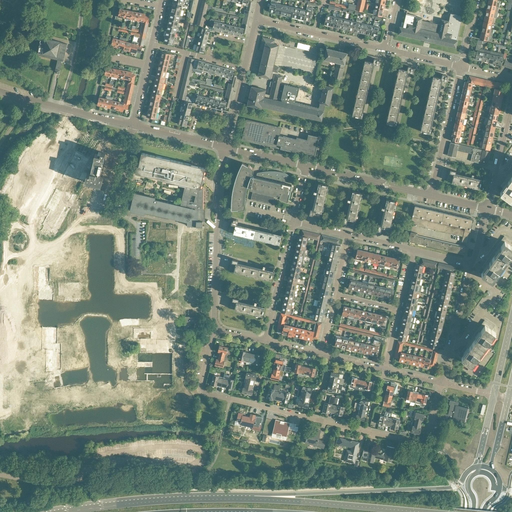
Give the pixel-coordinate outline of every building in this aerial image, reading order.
[(363,12),(366,0),(364,0),(358,0),(356,11),(363,12)] [(250,14),(253,2),(249,1),(248,6),(247,6),(246,10),(245,10),(244,13),(250,14)] [(182,10),(183,4),(174,2),(172,7),(182,10)] [(275,13),(277,3),(271,2),(269,12),(275,13)] [(280,14),(283,5),(277,3),(275,13),(280,14)] [(286,16),(288,6),(283,5),(280,14),(286,16)] [(292,17),(294,7),(288,6),(286,16),(292,17)] [(180,15),(182,10),(172,7),(171,13),(180,15)] [(298,18),(300,9),(294,7),(292,17),(298,18)] [(125,18),(127,10),(120,9),(120,12),(116,11),(115,16),(119,17),(119,16),(125,18)] [(304,20),(306,10),(300,9),(298,18),(304,20)] [(310,21),(312,11),(306,10),(304,20),(310,21)] [(146,14),(139,12),(138,20),(143,21),(148,22),(149,17),(145,16),(146,14)] [(171,13),(169,19),(179,21),(181,22),(182,16),(180,15),(171,13)] [(456,40),(462,17),(450,14),(449,21),(442,20),(440,25),(421,21),(422,18),(415,17),(415,16),(406,14),(403,28),(400,27),(398,34),(425,40),(425,41),(428,42),(428,41),(456,47),(457,40),(456,40)] [(330,26),(333,16),(327,15),(324,25),(330,26)] [(336,27),(338,17),(333,16),(330,26),(336,27)] [(342,29),(344,19),(338,17),(336,27),(342,29)] [(218,31),(220,23),(221,20),(212,18),(210,19),(210,22),(211,24),(210,25),(209,26),(208,29),(210,29),(212,30),(218,31)] [(178,27),(179,21),(169,19),(168,25),(178,27)] [(348,30),(350,20),(344,19),(342,29),(348,30)] [(362,23),(362,20),(357,19),(356,22),(353,31),(359,33),(362,23)] [(353,31),(356,22),(350,20),(348,30),(353,31)] [(373,26),(371,35),(377,37),(380,24),(374,22),(373,26)] [(367,24),(362,23),(359,33),(365,34),(367,24)] [(371,35),(373,26),(367,24),(365,34),(371,35)] [(176,33),(178,27),(168,25),(167,31),(176,33)] [(208,35),(210,29),(208,29),(203,27),(202,27),(200,33),(208,35)] [(481,33),(492,35),(493,29),(491,29),(482,27),(481,33)] [(175,39),(176,33),(167,31),(165,36),(175,39)] [(207,41),(208,35),(200,33),(199,39),(207,41)] [(481,33),(480,39),(484,40),(488,41),(490,41),(492,35),(481,33)] [(174,45),(175,39),(165,36),(164,42),(174,45)] [(126,41),(126,38),(120,37),(120,39),(117,48),(124,49),(126,41)] [(280,86),(283,76),(277,74),(277,73),(279,67),(273,66),(278,45),(274,44),(275,40),(262,37),(260,49),(264,50),(258,76),(271,79),(271,78),(274,79),(270,95),(265,94),(266,90),(252,86),(247,105),(261,108),(262,107),(303,116),(322,121),(323,116),(324,111),(325,104),(329,105),(334,87),(333,87),(333,88),(333,87),(324,85),(324,86),(319,103),(320,103),(319,107),(295,102),(296,96),(297,96),(299,88),(284,84),(284,86),(280,86)] [(37,54),(58,59),(56,69),(55,69),(55,72),(59,73),(60,70),(61,64),(62,62),(62,60),(64,60),(66,50),(68,44),(61,42),(46,38),(46,39),(41,38),(37,54)] [(117,48),(120,39),(113,38),(111,46),(117,48)] [(205,47),(207,41),(199,39),(196,38),(194,44),(197,44),(197,45),(205,47)] [(132,43),(126,41),(124,49),(130,51),(132,43)] [(141,51),(142,46),(137,45),(138,42),(132,41),(132,43),(130,51),(136,53),(137,51),(141,51)] [(309,51),(310,46),(310,45),(298,42),(297,48),(309,51)] [(482,61),(484,49),(480,48),(481,45),(477,44),(475,52),(477,52),(475,59),(482,61)] [(204,53),(205,47),(197,45),(195,51),(204,53)] [(345,64),(347,53),(326,48),(324,59),(321,58),(320,64),(328,66),(329,61),(337,63),(336,66),(334,75),(333,75),(332,77),(330,76),(329,83),(334,84),(333,87),(333,88),(333,87),(334,84),(335,84),(336,80),(338,80),(340,79),(341,77),(342,77),(344,68),(344,64),(345,64)] [(488,62),(491,51),(484,49),(482,61),(488,62)] [(495,63),(497,52),(491,51),(488,62),(495,63)] [(170,60),(171,54),(162,52),(161,58),(170,60)] [(503,59),(504,54),(497,52),(495,63),(502,65),(503,59)] [(374,64),(376,64),(378,65),(379,60),(377,59),(376,58),(376,57),(366,54),(365,60),(352,115),(362,117),(374,64)] [(193,69),(192,71),(202,74),(203,71),(205,62),(201,61),(199,60),(195,60),(194,63),(193,66),(193,68),(193,69)] [(208,72),(211,64),(205,62),(203,71),(208,72)] [(401,102),(407,75),(408,72),(412,73),(413,68),(411,67),(411,66),(410,66),(410,64),(401,62),(399,68),(386,123),(396,126),(397,119),(401,102)] [(214,74),(217,65),(211,64),(208,72),(214,74)] [(220,76),(222,67),(217,65),(214,74),(220,76)] [(111,76),(113,68),(107,67),(105,75),(111,76)] [(226,77),(228,69),(222,67),(220,76),(226,77)] [(125,70),(126,70),(126,69),(119,68),(118,77),(124,78),(125,70)] [(233,75),(234,71),(228,69),(226,77),(231,79),(230,83),(228,83),(228,86),(234,88),(237,75),(233,75)] [(132,72),(126,70),(125,70),(124,78),(129,79),(128,83),(134,85),(135,81),(134,80),(135,75),(131,74),(132,72)] [(430,134),(442,83),(442,80),(446,81),(448,76),(445,75),(445,74),(444,74),(444,72),(434,70),(433,76),(420,131),(430,134)] [(166,84),(167,78),(165,77),(165,78),(157,76),(155,81),(164,84),(164,83),(166,84)] [(163,89),(164,84),(155,81),(154,87),(163,89)] [(471,89),(473,83),(471,83),(468,82),(465,81),(463,88),(471,89)] [(492,81),(491,87),(495,88),(493,95),(492,101),(501,103),(502,97),(504,90),(502,90),(503,84),(492,81)] [(161,95),(163,89),(154,87),(152,93),(161,95)] [(221,100),(219,109),(225,110),(226,107),(229,107),(233,92),(227,91),(225,97),(228,97),(227,101),(224,100),(224,101),(221,100)] [(189,96),(188,101),(195,103),(201,105),(203,96),(197,95),(196,98),(189,96)] [(215,99),(216,96),(213,95),(212,96),(209,96),(209,98),(207,106),(213,108),(215,99)] [(215,99),(213,108),(219,109),(221,100),(221,98),(216,96),(215,99)] [(104,107),(106,99),(99,98),(98,105),(104,107)] [(191,109),(193,103),(185,101),(183,100),(182,102),(184,103),(183,106),(191,109)] [(499,109),(501,103),(492,101),(490,107),(499,109)] [(128,109),(129,104),(123,103),(118,102),(116,109),(123,111),(123,108),(128,109)] [(190,115),(191,109),(183,106),(181,112),(190,115)] [(498,115),(499,109),(490,107),(489,112),(498,115)] [(155,119),(157,113),(148,111),(147,117),(155,119)] [(188,120),(190,115),(181,112),(179,118),(188,120)] [(186,126),(188,120),(179,118),(178,124),(186,126)] [(297,139),(280,135),(282,127),(247,119),(242,139),(268,146),(281,149),(299,153),(299,152),(302,152),(315,155),(319,137),(308,134),(308,135),(309,135),(308,140),(297,137),(297,139)] [(494,132),(495,126),(486,124),(485,130),(494,132)] [(458,143),(460,136),(452,134),(451,141),(458,143)] [(457,150),(459,144),(450,142),(447,156),(456,158),(457,150)] [(490,150),(491,144),(482,142),(481,148),(490,150)] [(472,154),(470,161),(474,162),(487,165),(490,152),(477,148),(474,148),(472,154)] [(204,173),(206,168),(194,165),(170,159),(156,156),(142,153),(140,160),(141,160),(139,166),(137,166),(135,173),(158,178),(158,179),(158,180),(165,181),(179,184),(179,185),(186,186),(186,185),(187,182),(201,185),(202,182),(204,182),(204,175),(204,174),(204,173)] [(251,175),(252,176),(254,169),(248,165),(242,162),(241,165),(240,167),(239,168),(238,171),(237,174),(237,175),(236,177),(235,180),(234,183),(234,185),(233,188),(233,190),(232,192),(232,194),(232,197),(231,200),(231,203),(231,207),(231,209),(237,208),(238,210),(245,209),(246,204),(245,204),(245,202),(245,200),(245,198),(245,195),(246,192),(246,190),(247,187),(247,186),(251,175)] [(479,189),(482,179),(473,176),(474,174),(472,174),(471,176),(456,172),(456,171),(450,169),(450,171),(448,170),(446,180),(452,182),(451,182),(479,189)] [(284,182),(288,175),(287,174),(285,174),(283,173),(282,173),(280,172),(278,172),(276,171),(274,171),(272,171),(271,171),(268,171),(266,171),(265,171),(263,171),(261,172),(259,172),(257,173),(256,176),(252,176),(251,175),(247,186),(251,187),(250,189),(253,190),(251,200),(272,205),(274,195),(277,196),(277,197),(288,201),(292,185),(281,182),(281,181),(284,182)] [(511,199),(511,174),(510,173),(501,187),(503,189),(500,193),(511,201),(511,199)] [(200,189),(201,185),(187,182),(186,185),(186,186),(181,206),(154,200),(155,198),(135,193),(131,208),(186,221),(186,226),(203,226),(203,220),(202,220),(203,189),(200,189)] [(328,185),(319,183),(317,191),(313,190),(312,192),(316,193),(312,209),(311,209),(310,214),(311,214),(310,216),(320,219),(322,213),(328,185)] [(353,191),(351,199),(347,198),(346,200),(350,201),(346,217),(345,217),(343,222),(345,223),(344,225),(354,227),(356,221),(362,193),(353,191)] [(396,201),(386,199),(384,207),(381,207),(380,208),(384,209),(380,225),(379,225),(378,230),(379,231),(378,233),(388,235),(390,229),(396,201)] [(470,229),(471,221),(472,219),(415,206),(410,224),(463,236),(462,241),(467,243),(469,231),(470,232),(471,229),(470,229)] [(200,275),(200,269),(200,254),(201,250),(201,229),(185,229),(184,238),(175,236),(177,230),(147,223),(146,229),(140,228),(142,221),(126,218),(118,252),(119,252),(120,257),(128,257),(128,254),(134,256),(138,237),(144,238),(144,239),(148,240),(147,245),(158,247),(159,243),(177,247),(177,253),(178,254),(178,260),(183,260),(183,268),(178,268),(178,275),(177,275),(176,282),(158,284),(157,279),(147,280),(147,284),(142,285),(142,286),(136,286),(135,275),(144,274),(143,264),(131,261),(123,262),(124,273),(119,273),(121,303),(138,302),(137,295),(143,295),(143,301),(173,299),(173,292),(182,291),(182,298),(199,299),(200,275)] [(282,234),(237,224),(238,220),(233,219),(233,221),(232,221),(232,222),(230,222),(228,232),(234,233),(279,244),(280,243),(280,240),(282,234)] [(464,255),(466,246),(465,246),(465,247),(417,236),(417,233),(411,232),(409,241),(409,242),(409,241),(464,254),(464,255)] [(299,235),(298,241),(307,244),(308,244),(309,241),(307,240),(308,238),(308,237),(304,237),(301,236),(299,235)] [(505,264),(511,253),(511,246),(511,244),(511,241),(504,236),(491,254),(505,264)] [(298,241),(296,247),(305,249),(306,250),(306,249),(307,247),(306,246),(307,244),(298,241)] [(330,243),(328,249),(330,250),(339,252),(340,245),(338,245),(335,244),(332,243),(330,243)] [(296,247),(295,253),(304,255),(305,255),(306,253),(306,250),(305,249),(296,247)] [(327,249),(325,255),(329,256),(337,258),(339,252),(330,250),(328,249),(327,249)] [(361,260),(363,251),(357,249),(357,250),(355,249),(353,255),(356,256),(355,258),(361,260)] [(367,261),(369,252),(363,251),(361,260),(367,261)] [(373,263),(375,254),(369,252),(367,261),(373,263)] [(295,253),(294,259),(302,261),(304,261),(304,258),(305,255),(304,255),(295,253)] [(379,264),(381,255),(375,254),(373,263),(379,264)] [(505,264),(491,254),(481,268),(484,270),(481,274),(492,282),(505,264)] [(384,268),(385,266),(387,256),(381,255),(379,264),(378,267),(384,268)] [(336,264),(337,258),(329,256),(327,262),(336,264)] [(391,267),(393,258),(387,256),(385,266),(391,267)] [(399,259),(393,258),(391,267),(396,268),(399,259)] [(273,270),(265,268),(265,266),(264,265),(263,266),(233,259),(232,260),(230,260),(228,270),(234,271),(271,280),(271,279),(272,276),(273,270)] [(294,259),(292,265),(301,267),(302,267),(303,264),(302,264),(302,261),(294,259)] [(334,271),(336,264),(327,262),(326,269),(334,271)] [(424,265),(421,265),(416,264),(414,270),(422,272),(424,265)] [(292,265),(291,271),(300,273),(301,273),(302,270),(300,270),(301,267),(292,265)] [(325,268),(323,275),(324,275),(333,277),(334,271),(326,269),(325,268)] [(424,273),(422,272),(414,270),(413,277),(421,279),(424,279),(424,276),(424,273)] [(291,271),(290,276),(298,278),(299,279),(300,276),(299,276),(300,273),(291,271)] [(331,283),(333,277),(324,275),(323,281),(331,283)] [(290,276),(288,282),(297,284),(298,285),(299,282),(298,281),(298,278),(290,276)] [(419,285),(421,279),(413,277),(411,283),(419,285)] [(354,290),(356,281),(348,279),(346,287),(348,288),(350,289),(350,290),(354,291),(354,290)] [(362,283),(360,291),(362,292),(366,293),(366,292),(368,284),(369,282),(363,280),(362,283)] [(330,290),(331,283),(323,281),(321,288),(330,290)] [(374,285),(375,282),(369,281),(369,282),(368,284),(366,292),(368,293),(368,294),(372,295),(372,294),(374,285)] [(288,282),(287,288),(295,290),(297,290),(297,288),(296,287),(297,284),(288,282)] [(411,283),(410,289),(418,291),(421,292),(422,285),(419,285),(411,283)] [(287,288),(285,294),(294,296),(295,296),(296,293),(295,293),(295,290),(287,288)] [(328,296),(330,290),(321,288),(320,294),(328,296)] [(386,288),(384,297),(386,297),(385,298),(389,299),(390,297),(393,297),(394,290),(391,289),(386,288)] [(417,297),(418,291),(410,289),(408,295),(417,297)] [(285,294),(284,300),(293,302),(294,302),(295,299),(293,299),(294,296),(285,294)] [(327,302),(328,296),(320,294),(318,300),(327,302)] [(415,304),(417,297),(408,295),(407,302),(415,304)] [(263,312),(265,306),(256,304),(257,302),(255,301),(254,304),(239,300),(239,298),(233,297),(233,298),(231,298),(229,308),(235,309),(234,310),(262,316),(263,315),(263,312)] [(292,305),(293,302),(284,300),(283,306),(292,308),(293,305),(292,305)] [(325,309),(327,302),(318,300),(317,306),(317,307),(325,309)] [(414,310),(415,304),(407,302),(405,308),(414,310)] [(293,314),(294,308),(292,308),(283,306),(281,312),(293,314)] [(317,307),(317,306),(314,306),(313,312),(315,312),(315,313),(323,315),(325,309),(317,307)] [(348,316),(347,319),(353,320),(354,318),(356,309),(350,308),(348,316)] [(412,316),(414,310),(405,308),(404,314),(412,316)] [(444,319),(445,313),(437,311),(436,311),(434,317),(435,317),(444,319)] [(365,321),(365,323),(371,324),(371,322),(373,313),(367,312),(365,321)] [(322,321),(323,315),(315,313),(314,319),(322,321)] [(377,324),(379,315),(373,313),(371,322),(377,324)] [(415,317),(412,316),(404,314),(403,320),(411,322),(414,323),(415,317)] [(385,317),(385,316),(379,315),(377,324),(380,325),(380,327),(385,328),(388,318),(385,317)] [(201,317),(185,316),(184,329),(188,329),(188,322),(195,323),(194,326),(192,326),(192,329),(200,329),(201,317)] [(170,318),(165,318),(166,328),(176,327),(175,320),(171,321),(170,318)] [(414,323),(411,322),(403,320),(401,327),(409,329),(412,329),(414,323)] [(485,348),(496,333),(491,330),(494,327),(484,320),(471,338),(485,348)] [(104,324),(86,325),(86,330),(87,330),(90,368),(107,367),(104,328),(104,324)] [(125,329),(121,329),(122,335),(132,334),(131,324),(124,325),(125,329)] [(139,324),(131,324),(132,334),(139,334),(139,337),(144,337),(143,330),(139,330),(139,324)] [(288,334),(290,325),(285,324),(284,324),(284,325),(283,328),(283,331),(282,334),(286,335),(286,334),(288,334)] [(294,336),(296,327),(290,325),(288,334),(288,335),(292,336),(292,335),(294,336)] [(300,337),(302,328),(296,327),(294,336),(294,337),(298,338),(298,337),(300,337)] [(408,335),(409,329),(401,327),(400,333),(408,335)] [(305,339),(308,329),(302,328),(300,337),(299,338),(303,339),(304,338),(305,339)] [(441,331),(433,329),(429,328),(428,334),(431,335),(440,337),(441,331)] [(313,335),(314,331),(308,329),(305,339),(305,340),(309,341),(309,340),(311,340),(312,338),(313,335)] [(406,341),(408,335),(400,333),(398,339),(406,341)] [(341,347),(343,336),(334,334),(333,343),(335,343),(335,346),(339,347),(339,346),(341,347)] [(346,348),(349,338),(343,336),(341,347),(340,348),(344,349),(345,348),(346,348)] [(349,338),(346,348),(346,349),(350,350),(350,349),(352,350),(354,341),(355,338),(349,337),(349,338)] [(116,338),(116,347),(129,347),(128,338),(116,338)] [(472,366),(485,348),(471,338),(462,352),(464,353),(461,358),(472,366)] [(358,351),(360,342),(354,341),(352,350),(356,351),(356,350),(358,351)] [(364,352),(366,344),(360,342),(358,351),(358,352),(362,353),(362,352),(364,352)] [(219,352),(218,355),(227,357),(228,353),(227,353),(228,347),(223,346),(223,345),(220,344),(220,345),(219,345),(218,351),(219,352)] [(370,354),(372,345),(366,344),(364,352),(364,353),(368,354),(368,353),(370,354)] [(376,355),(378,346),(372,345),(370,354),(370,355),(374,356),(374,355),(376,355)] [(131,351),(125,351),(125,357),(135,356),(135,351),(137,351),(137,347),(130,347),(131,351)] [(248,364),(251,353),(245,352),(241,351),(240,357),(239,357),(239,358),(239,360),(246,362),(246,364),(248,364)] [(405,362),(407,353),(401,352),(401,351),(401,352),(400,355),(399,359),(399,361),(403,362),(403,361),(405,362)] [(256,355),(251,353),(248,364),(251,365),(251,363),(258,364),(261,355),(256,354),(256,355)] [(411,363),(413,354),(407,353),(405,362),(405,363),(409,364),(409,363),(411,363)] [(417,365),(419,356),(413,354),(411,363),(410,364),(414,365),(415,364),(416,365),(417,365)] [(226,361),(227,357),(218,355),(217,359),(216,359),(215,365),(224,367),(225,361),(226,361)] [(422,366),(425,357),(419,356),(417,365),(416,365),(416,366),(420,367),(420,366),(422,366)] [(428,367),(429,366),(430,362),(430,359),(431,358),(425,357),(422,366),(422,367),(426,368),(426,367),(428,367)] [(275,363),(274,368),(282,370),(284,371),(286,365),(283,365),(284,360),(283,360),(283,359),(280,358),(280,360),(275,358),(275,359),(274,359),(273,362),(274,362),(274,363),(275,363)] [(304,374),(306,367),(301,366),(301,365),(296,363),(294,372),(299,373),(298,376),(298,377),(302,377),(303,378),(304,375),(304,374)] [(311,368),(306,367),(304,374),(304,375),(310,376),(310,375),(314,376),(316,377),(320,371),(315,370),(316,368),(311,367),(311,368)] [(283,376),(284,371),(282,370),(274,368),(273,373),(272,373),(270,378),(279,380),(280,376),(283,376)] [(331,376),(329,381),(339,383),(343,384),(344,379),(338,378),(339,374),(331,372),(330,376),(331,376)] [(137,373),(127,374),(127,380),(132,380),(132,383),(138,383),(137,373)] [(254,385),(256,375),(247,373),(246,377),(245,382),(254,385)] [(231,389),(233,379),(228,378),(229,375),(224,374),(223,377),(221,387),(231,389)] [(221,387),(223,377),(219,376),(214,375),(212,381),(211,384),(212,384),(211,385),(221,387)] [(359,390),(362,380),(357,379),(357,378),(352,377),(350,385),(355,386),(354,389),(359,390)] [(366,381),(362,380),(359,390),(365,391),(366,388),(371,390),(372,390),(373,389),(373,388),(373,385),(374,382),(367,380),(366,381)] [(338,389),(339,383),(329,381),(328,386),(327,390),(335,392),(336,388),(338,389)] [(242,382),(241,387),(243,388),(242,392),(248,393),(248,394),(251,395),(251,394),(252,394),(254,385),(245,382),(242,382)] [(387,385),(386,389),(385,395),(392,396),(393,393),(394,393),(397,384),(391,383),(390,386),(387,385)] [(275,384),(273,389),(270,388),(268,395),(267,395),(266,397),(268,397),(267,398),(277,400),(279,391),(280,386),(275,384)] [(310,398),(312,388),(300,385),(298,395),(302,396),(310,398)] [(415,403),(417,393),(413,392),(413,391),(408,390),(406,398),(411,400),(410,401),(415,403)] [(287,402),(289,393),(285,392),(284,393),(279,391),(277,400),(287,402)] [(422,395),(417,393),(415,403),(421,404),(421,405),(422,406),(423,406),(424,406),(425,403),(426,403),(427,399),(428,396),(427,396),(428,395),(423,393),(422,395)] [(392,396),(385,395),(384,400),(382,405),(390,406),(391,402),(392,396)] [(308,407),(310,398),(302,396),(300,400),(299,400),(298,405),(304,406),(303,407),(306,408),(307,407),(308,407)] [(332,412),(334,405),(336,397),(330,396),(329,403),(322,402),(321,405),(324,406),(322,411),(329,412),(332,412)] [(360,399),(359,403),(357,409),(366,411),(367,405),(368,405),(369,401),(360,399)] [(458,402),(450,400),(449,403),(452,403),(448,417),(441,415),(440,419),(454,422),(454,419),(465,421),(464,423),(465,423),(469,407),(468,407),(468,408),(457,406),(458,402)] [(334,405),(332,412),(335,413),(335,414),(342,415),(343,412),(346,413),(347,407),(337,405),(338,403),(335,403),(334,405)] [(365,416),(366,411),(357,409),(356,414),(355,419),(361,420),(361,421),(363,421),(363,420),(364,421),(365,416)] [(385,411),(384,416),(380,415),(379,424),(385,426),(386,425),(388,425),(390,418),(391,413),(385,411)] [(414,418),(413,422),(421,424),(422,420),(423,420),(424,414),(416,412),(414,418)] [(49,413),(49,431),(132,431),(132,413),(49,413)] [(238,413),(236,421),(241,422),(240,424),(252,427),(252,429),(260,431),(261,425),(260,425),(260,423),(261,423),(262,417),(256,416),(255,420),(254,420),(255,415),(250,414),(250,417),(242,415),(242,414),(238,413)] [(13,424),(14,431),(26,428),(24,415),(17,417),(19,423),(13,424)] [(392,419),(390,418),(388,425),(391,426),(391,427),(398,429),(400,420),(393,418),(392,419)] [(276,420),(273,434),(273,433),(276,434),(276,433),(282,434),(281,435),(281,436),(286,437),(288,429),(290,423),(284,422),(285,421),(284,421),(284,424),(280,423),(281,421),(280,421),(276,420),(275,420),(276,420)] [(420,428),(421,424),(413,422),(412,426),(413,426),(411,432),(416,433),(416,434),(419,435),(419,434),(420,434),(421,428),(420,428)] [(317,446),(319,447),(321,441),(318,440),(321,430),(316,429),(315,434),(308,433),(305,443),(317,446)] [(340,438),(339,444),(351,447),(350,450),(347,449),(345,456),(347,456),(346,461),(354,463),(355,458),(359,443),(340,438)] [(363,456),(362,460),(367,461),(367,462),(373,463),(374,457),(384,460),(391,462),(394,448),(387,446),(386,452),(385,452),(383,453),(383,455),(375,453),(376,452),(369,451),(368,457),(363,456)]
